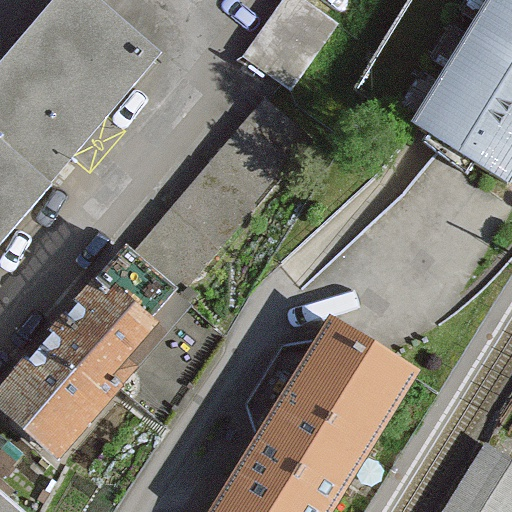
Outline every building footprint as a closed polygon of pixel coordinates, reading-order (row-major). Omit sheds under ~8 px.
[(0,249),(162,67),(86,0),(61,0),(0,69),(0,249)] [(511,0),(501,0),(415,142),(508,199),(511,192),(511,0)] [(256,95),(121,249),(229,340),(335,147),(256,95)] [(121,249),(0,388),(0,409),(59,463),(119,398),(150,427),(229,340),(121,249)] [(329,330),(219,511),(332,511),(413,380),(329,330)] [(511,511),(511,466),(486,451),(449,511),(511,511)] [(0,511),(16,511),(0,498),(0,511)]
